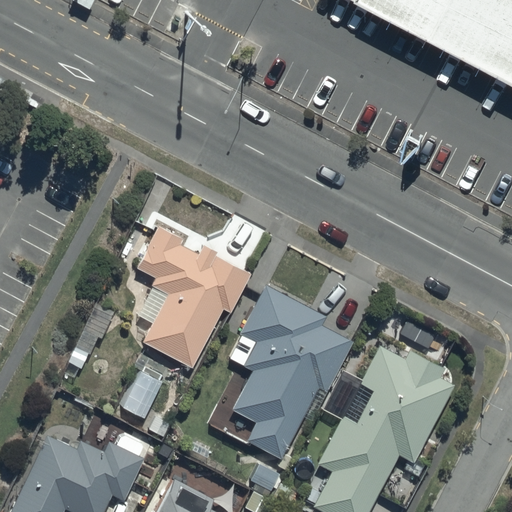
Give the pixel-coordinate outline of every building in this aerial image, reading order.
[(511,0),(361,0),(511,79),(511,0)] [(183,234),(156,223),(136,268),(153,276),(150,284),(166,291),(143,342),(192,363),(218,305),(229,310),(246,270),(211,254),(214,248),(202,243),(199,250),(179,241),(183,234)] [(324,314),(263,283),(226,357),(250,369),(228,409),(255,423),(245,441),(279,458),(301,413),(310,418),(350,339),(319,324),(324,314)] [(94,302),(66,361),(82,368),(110,309),(94,302)] [(314,463),(322,467),(312,486),(309,485),(302,499),(327,511),(365,511),(396,454),(409,461),(450,383),(439,377),(445,367),(408,348),(403,357),(377,344),(314,463)] [(136,368),(117,404),(142,417),(160,382),(156,379),(162,368),(138,355),(132,366),(136,368)] [(75,447),(44,432),(3,511),(59,511),(63,506),(74,511),(99,511),(108,495),(119,500),(140,457),(137,455),(142,443),(118,432),(113,442),(105,439),(100,449),(80,439),(75,447)] [(171,476),(152,511),(210,511),(204,509),(210,496),(171,476)]
